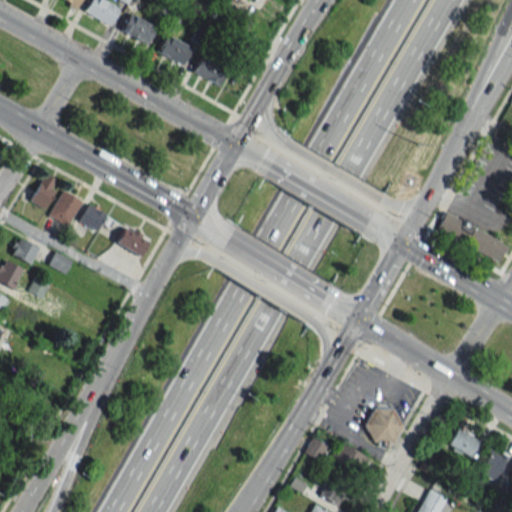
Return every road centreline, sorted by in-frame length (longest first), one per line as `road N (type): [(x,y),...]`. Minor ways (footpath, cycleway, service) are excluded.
road 1 (motorway): [(149,511),(446,0)]
road 2 (motorway): [(407,0),(112,511)]
road 3 (residential): [(368,511),(511,277)]
road 4 (secondary): [(231,145),(0,16)]
road 5 (secondary): [(242,511),(354,320)]
road 6 (secondary): [(0,110),(189,220)]
road 7 (secondary): [(127,325),(19,511)]
road 8 (motorway): [(127,325),(50,511)]
road 9 (secondary): [(354,320),(511,416)]
road 10 (motorway): [(448,159),(511,1)]
road 11 (secondary): [(366,223),(246,154)]
road 12 (secondary): [(316,325),(202,254)]
road 13 (secondary): [(511,309),(399,241)]
road 14 (secondary): [(225,242),(335,308)]
road 15 (secondary): [(448,159),(511,50)]
road 16 (motorway): [(227,511),(301,410)]
road 17 (secondary): [(274,140),(381,204)]
road 18 (secondary): [(189,220),(127,325)]
